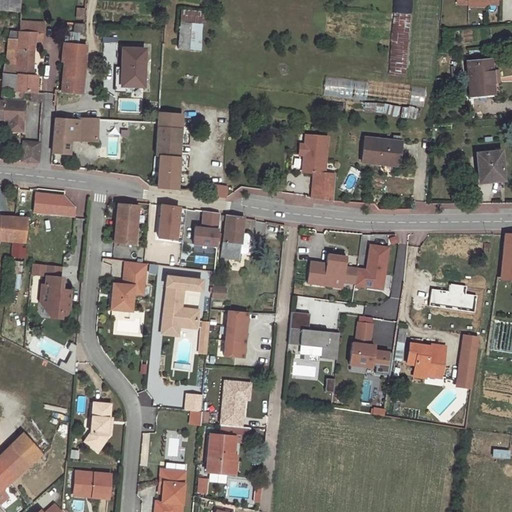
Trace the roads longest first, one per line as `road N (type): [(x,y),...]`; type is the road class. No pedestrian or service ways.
road 1 (unclassified): [(100,183),(333,219),(511,221)]
road 2 (residential): [(128,511),(134,404),(90,340),(100,183)]
